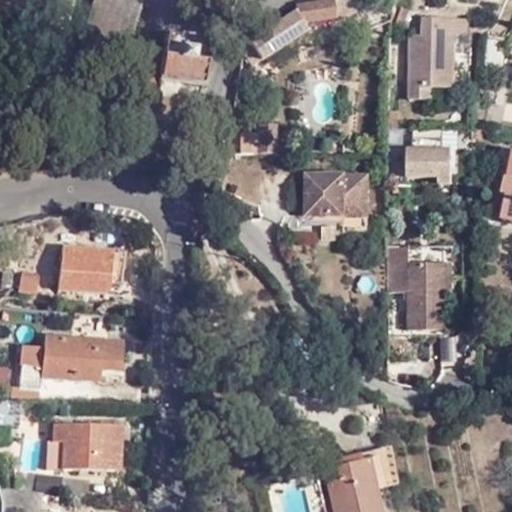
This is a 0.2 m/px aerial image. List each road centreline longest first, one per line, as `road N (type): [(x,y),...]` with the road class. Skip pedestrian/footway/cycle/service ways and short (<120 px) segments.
road 1 (residential): [(511,389),(408,402),(350,382),(302,328),(279,269),(242,223),(172,203)]
road 2 (residential): [(171,511),(157,417),(172,203)]
road 3 (residential): [(172,203),(229,49),(268,0)]
road 4 (residential): [(172,203),(84,185),(0,200)]
